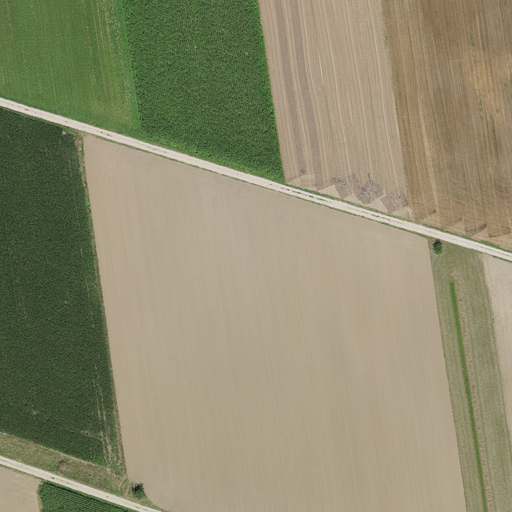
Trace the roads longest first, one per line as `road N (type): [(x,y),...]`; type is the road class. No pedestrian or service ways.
road 1 (track): [(511,258),(0,102)]
road 2 (track): [(149,511),(0,461)]
